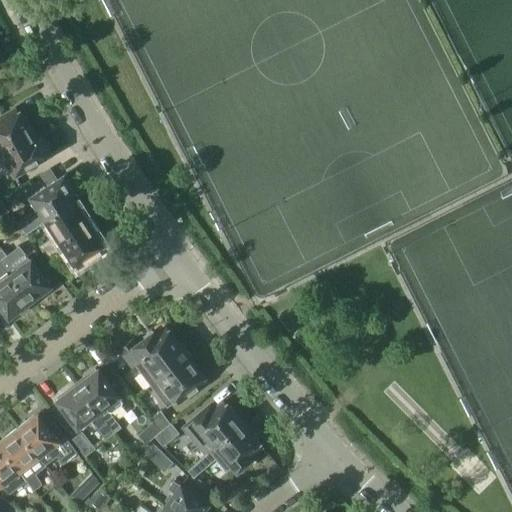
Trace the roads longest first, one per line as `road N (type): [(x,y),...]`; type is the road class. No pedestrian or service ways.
road 1 (unclassified): [(24,0),(171,257)]
road 2 (unclassified): [(171,257),(329,450)]
road 3 (unclassified): [(0,387),(171,257)]
